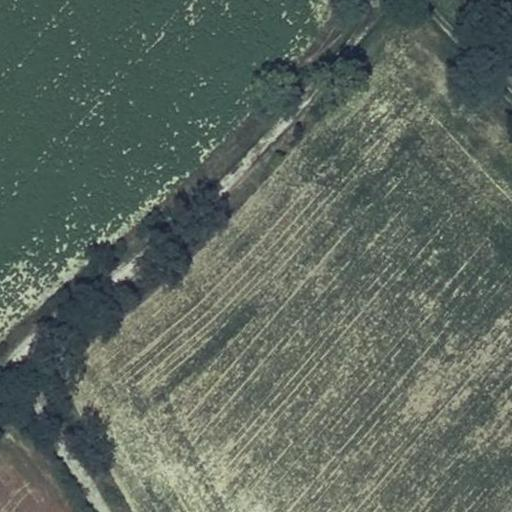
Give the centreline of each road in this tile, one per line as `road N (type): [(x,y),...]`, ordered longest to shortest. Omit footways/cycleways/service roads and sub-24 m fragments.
road 1 (track): [(0,372),(85,305),(298,109),(377,0)]
road 2 (track): [(103,511),(14,360)]
road 3 (track): [(419,0),(511,94)]
